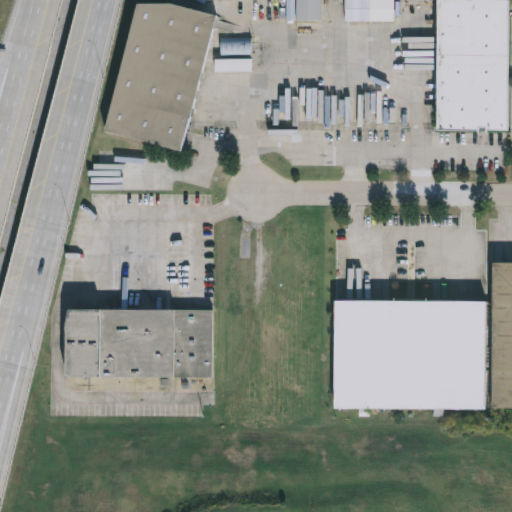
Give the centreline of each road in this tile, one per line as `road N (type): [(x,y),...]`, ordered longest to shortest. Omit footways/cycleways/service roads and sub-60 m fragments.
road 1 (motorway): [(0,401),(106,0)]
road 2 (residential): [(259,193),(511,194)]
road 3 (motorway): [(0,478),(29,307)]
